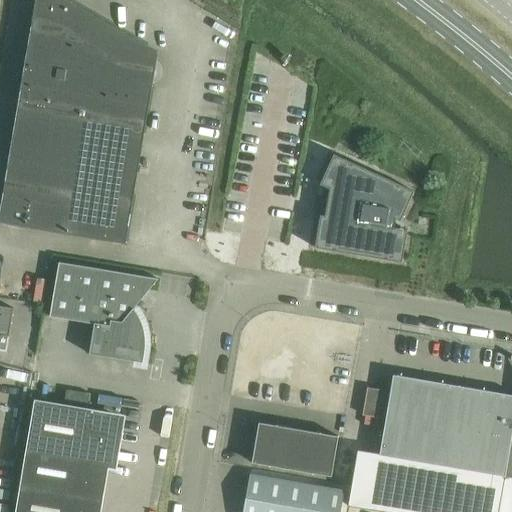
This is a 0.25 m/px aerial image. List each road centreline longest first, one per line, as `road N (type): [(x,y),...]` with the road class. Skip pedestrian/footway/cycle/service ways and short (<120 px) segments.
road 1 (unclassified): [(511,327),(236,285),(223,300),(188,511)]
road 2 (primary): [(511,77),(414,0)]
